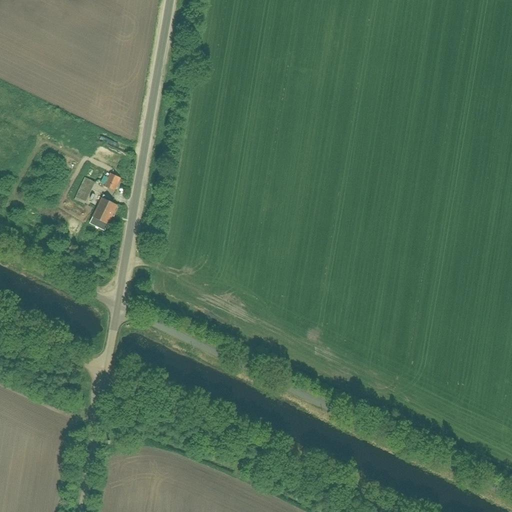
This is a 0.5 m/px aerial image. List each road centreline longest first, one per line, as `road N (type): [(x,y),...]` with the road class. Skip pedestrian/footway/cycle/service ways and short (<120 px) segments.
road 1 (unclassified): [(116,305),(511,495)]
road 2 (track): [(397,511),(106,374)]
road 3 (unclassified): [(116,305),(171,0)]
road 4 (unclassified): [(81,511),(106,374)]
road 5 (unclassified): [(0,248),(116,305)]
